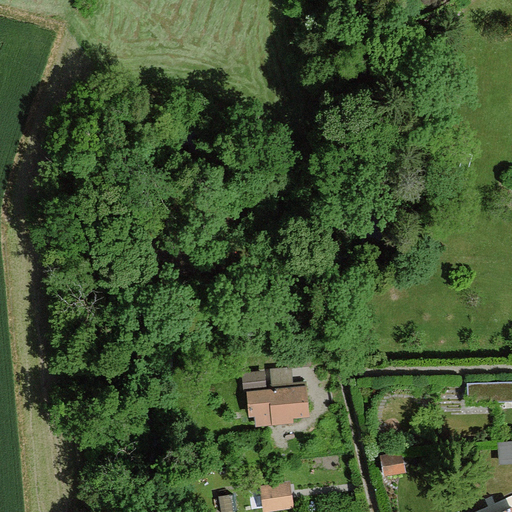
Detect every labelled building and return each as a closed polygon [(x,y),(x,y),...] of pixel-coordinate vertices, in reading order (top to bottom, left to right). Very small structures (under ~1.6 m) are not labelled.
[(249,370),(249,385),(269,384),(269,370),(249,370)] [(511,381),(468,382),(468,399),(511,396),(511,381)] [(308,382),(245,389),(249,421),(311,415),(308,382)] [(402,455),(384,458),(387,474),(404,472),(402,455)] [(292,507),(289,485),(263,489),(265,510),(292,507)] [(511,511),(511,503),(511,502),(490,511),(511,511)]
